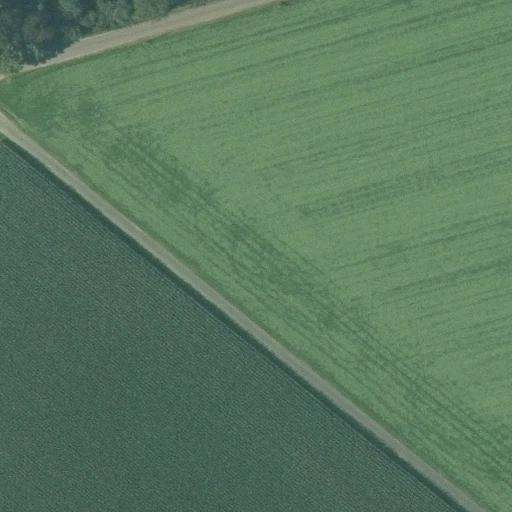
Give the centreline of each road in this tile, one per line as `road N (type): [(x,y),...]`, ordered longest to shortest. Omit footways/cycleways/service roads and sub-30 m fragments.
road 1 (unclassified): [(476,511),(0,124)]
road 2 (unclassified): [(0,75),(272,0)]
